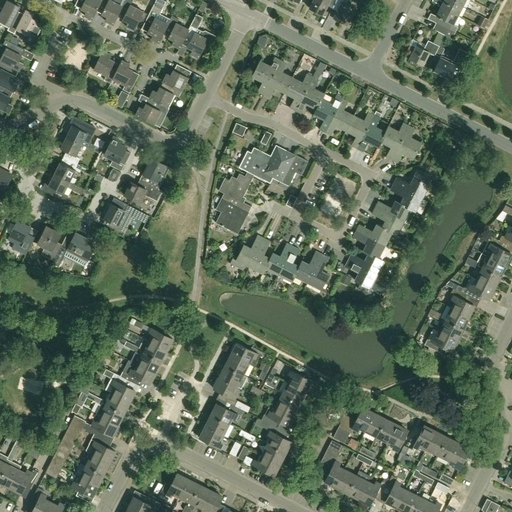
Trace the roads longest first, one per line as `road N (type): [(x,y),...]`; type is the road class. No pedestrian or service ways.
road 1 (residential): [(206,96),(185,136),(173,142),(80,100),(58,103)]
road 2 (residential): [(325,152),(370,175),(338,238),(293,215)]
road 3 (tertiary): [(511,147),(367,73)]
road 4 (residential): [(63,14),(154,59),(136,94)]
road 5 (tertiary): [(367,73),(247,15)]
road 6 (residential): [(325,152),(206,96)]
road 7 (residential): [(274,499),(160,441)]
road 8 (residential): [(274,499),(303,442),(318,450),(337,413)]
road 9 (residential): [(465,511),(502,436),(496,398)]
